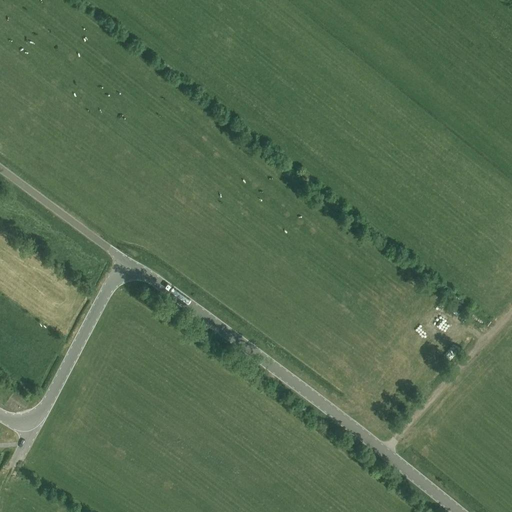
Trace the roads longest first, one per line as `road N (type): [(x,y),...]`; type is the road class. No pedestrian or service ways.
road 1 (unclassified): [(456,511),(125,260)]
road 2 (unclassified): [(125,260),(41,413),(24,421),(0,415)]
road 3 (track): [(384,451),(511,312)]
road 4 (unclassified): [(125,260),(0,168)]
